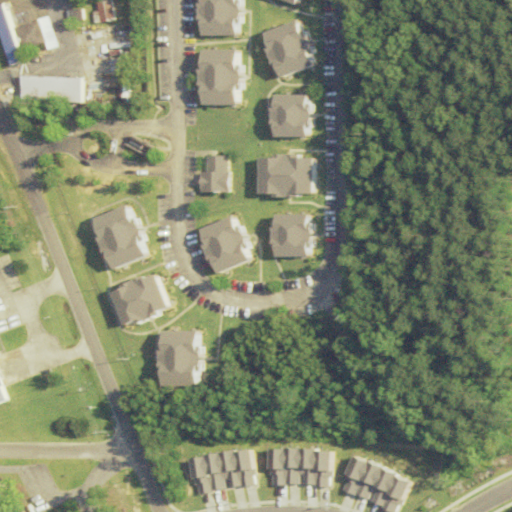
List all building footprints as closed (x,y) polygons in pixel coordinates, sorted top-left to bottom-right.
[(106,0),(92,0),(92,21),(106,21),(106,0)] [(236,0),(196,0),(197,36),(236,36),(236,0)] [(0,4),(0,43),(6,66),(21,62),(18,48),(41,43),(43,49),(52,46),(45,18),(11,26),(5,3),(0,4)] [(314,66),(299,21),(262,33),(277,78),(314,66)] [(195,105),(236,105),(237,50),(196,50),(195,105)] [(16,100),(76,102),(77,77),(16,75),(16,100)] [(270,137),(308,137),(308,95),(270,95),(270,137)] [(256,155),(256,196),(311,196),(311,156),(256,155)] [(193,171),(193,192),(224,192),(224,156),(199,156),(199,171),(193,171)] [(109,270),(145,257),(126,205),(90,218),(109,270)] [(273,257),(309,257),(309,214),(273,214),(273,257)] [(196,228),(211,274),(249,262),(235,216),(196,228)] [(154,274),(110,290),(123,327),(167,312),(154,274)] [(160,387),(200,387),(200,332),(160,332),(160,387)] [(0,404),(8,402),(0,379),(0,404)]
